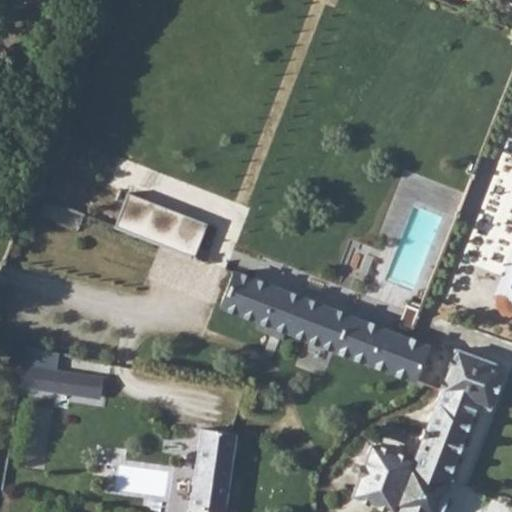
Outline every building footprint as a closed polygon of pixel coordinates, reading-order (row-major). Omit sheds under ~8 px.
[(124,192),(111,225),(113,226),(124,230),(190,256),(203,223),(124,192)] [(111,225),(43,199),(35,217),(106,244),(113,226),(111,225)] [(416,206),(389,278),(415,288),(443,216),(416,206)] [(190,256),(124,230),(115,252),(182,278),(191,256),(190,256)] [(413,387),(429,347),(231,272),(216,312),(413,387)] [(409,303),(400,325),(413,330),(421,308),(409,303)] [(386,511),(433,511),(473,406),(484,410),(499,368),(451,351),(410,463),(373,449),(354,500),(386,511)] [(22,364),(18,385),(98,400),(102,378),(22,364)] [(202,428),(190,511),(222,511),(235,435),(224,431),(202,428)] [(0,502),(9,455),(0,453),(0,502)] [(167,470),(118,463),(114,488),(163,495),(167,470)]
